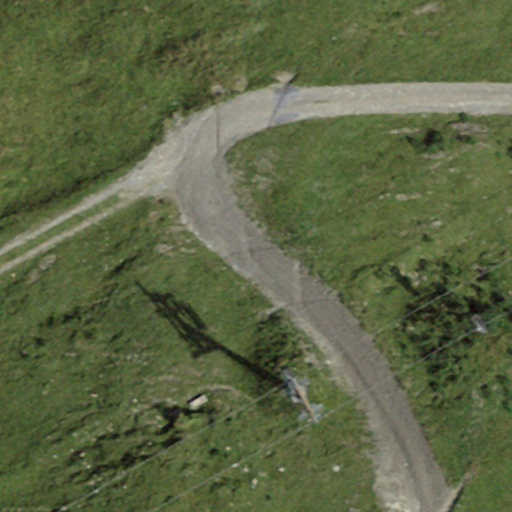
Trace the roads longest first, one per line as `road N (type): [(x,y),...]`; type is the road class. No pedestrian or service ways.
road 1 (track): [(511,95),(312,100),(0,261)]
road 2 (track): [(429,511),(441,431),(248,232),(233,161),(267,122)]
